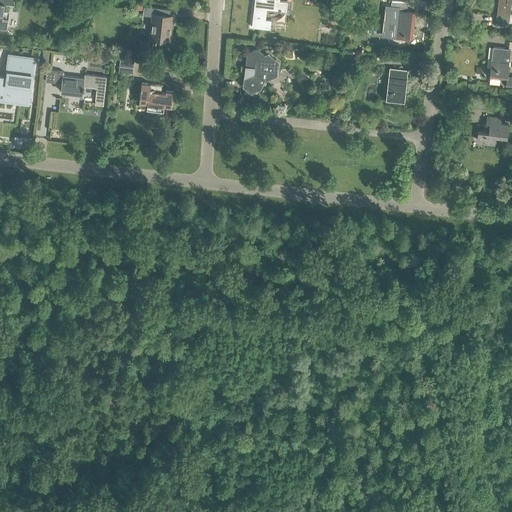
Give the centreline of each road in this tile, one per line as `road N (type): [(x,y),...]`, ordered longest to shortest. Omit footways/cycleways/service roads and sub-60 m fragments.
road 1 (residential): [(424,141),(209,113)]
road 2 (residential): [(415,206),(204,183)]
road 3 (residential): [(204,183),(0,158)]
road 4 (residential): [(424,141),(449,0)]
